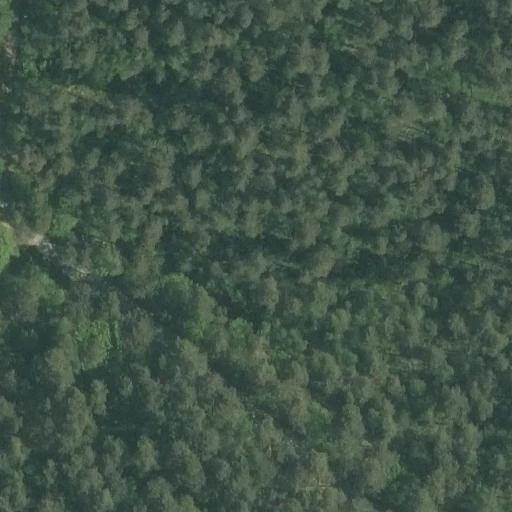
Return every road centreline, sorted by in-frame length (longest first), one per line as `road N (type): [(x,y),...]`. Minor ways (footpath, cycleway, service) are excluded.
road 1 (track): [(421,511),(10,175)]
road 2 (unclassified): [(369,511),(0,202)]
road 3 (track): [(10,175),(0,434)]
road 4 (track): [(21,0),(10,175)]
